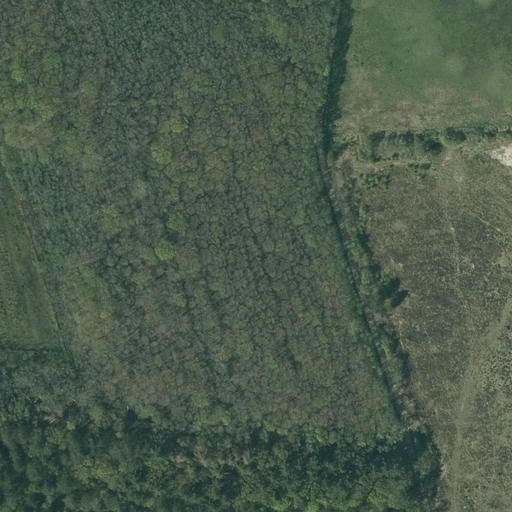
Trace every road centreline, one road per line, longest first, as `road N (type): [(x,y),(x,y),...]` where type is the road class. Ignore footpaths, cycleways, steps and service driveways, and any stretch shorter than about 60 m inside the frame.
road 1 (unknown): [(336,0),(315,132),(318,160),(428,505)]
road 2 (unknown): [(407,443),(74,415)]
